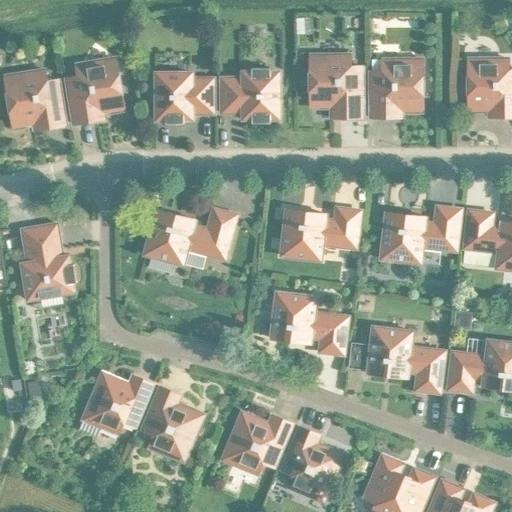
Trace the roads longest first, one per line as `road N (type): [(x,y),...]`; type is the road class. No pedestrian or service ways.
road 1 (residential): [(102,171),(107,294),(129,343),(226,368),(511,470)]
road 2 (residential): [(511,165),(102,171)]
